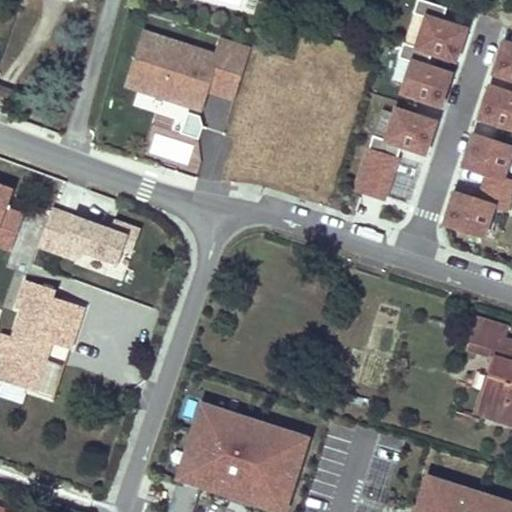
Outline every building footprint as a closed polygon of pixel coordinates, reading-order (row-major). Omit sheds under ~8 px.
[(451,61),(461,30),(438,22),(443,8),(418,0),(412,0),(408,13),(422,17),(412,47),(411,48),(427,53),(451,61)] [(250,47),(221,38),(215,56),(143,32),(126,85),(189,106),(194,90),(204,93),(205,91),(211,72),(239,82),(250,47)] [(427,53),(411,48),(412,47),(399,42),(394,57),(407,62),(397,92),(436,105),(447,74),(423,66),(427,53)] [(511,45),(500,42),(489,73),(511,80),(511,45)] [(233,100),(239,82),(211,72),(205,91),(233,100)] [(511,130),(511,84),(509,94),(485,86),(475,118),(511,130)] [(421,153),(431,122),(391,109),(381,140),(368,135),(363,150),(392,160),(397,146),(421,153)] [(198,116),(186,112),(179,133),(197,139),(201,126),(198,116)] [(498,178),(509,147),(469,134),(459,166),(483,174),(479,188),(507,196),(511,182),(498,178)] [(363,150),(351,189),(379,198),(392,160),(363,150)] [(0,242),(11,246),(23,212),(6,206),(12,187),(0,182),(0,242)] [(479,237),(489,206),(502,210),(507,196),(479,188),(475,200),(450,192),(440,224),(479,237)] [(110,229),(55,209),(42,246),(79,260),(82,253),(117,265),(122,251),(130,253),(139,229),(113,220),(110,229)] [(6,358),(0,375),(0,382),(40,394),(51,359),(46,357),(49,345),(73,352),(87,308),(57,299),(59,292),(29,282),(19,311),(23,313),(14,342),(9,359),(6,358)] [(510,330),(475,317),(466,351),(490,358),(497,337),(507,339),(510,330)] [(511,340),(507,339),(497,337),(490,358),(498,361),(481,414),(511,423),(511,340)] [(5,339),(0,352),(0,355),(6,358),(9,359),(14,342),(5,339)] [(40,394),(58,400),(73,352),(49,345),(46,357),(51,359),(40,394)] [(498,361),(490,358),(473,410),(481,414),(498,361)] [(223,412),(203,406),(201,412),(221,419),(223,412)] [(221,419),(201,412),(168,511),(193,511),(202,486),(263,506),(265,499),(285,506),(305,446),(284,440),(287,433),(223,412),(221,419)] [(305,446),(307,440),(287,433),(284,440),(305,446)] [(449,486),(428,479),(426,486),(446,492),(449,486)] [(446,492),(426,486),(417,511),(510,511),(511,507),(511,506),(449,486),(446,492)] [(281,511),(283,511),(285,506),(265,499),(263,506),(281,511)]
